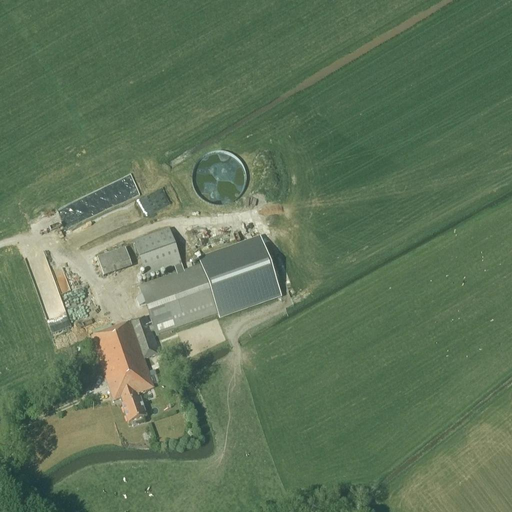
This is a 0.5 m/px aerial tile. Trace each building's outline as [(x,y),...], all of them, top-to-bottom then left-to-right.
[(81,217),(95,210),(86,194),(73,202),(81,217)] [(136,282),(152,327),(149,328),(146,318),(92,337),(114,401),(121,399),(123,405),(122,405),(129,425),(146,419),(138,394),(151,390),(142,361),(159,355),(151,333),(154,332),(156,339),(311,285),(291,228),(136,282)] [(28,267),(33,266),(30,249),(24,250),(28,267)] [(125,249),(96,255),(101,276),(130,270),(125,249)] [(95,285),(79,289),(89,328),(105,324),(95,285)]
